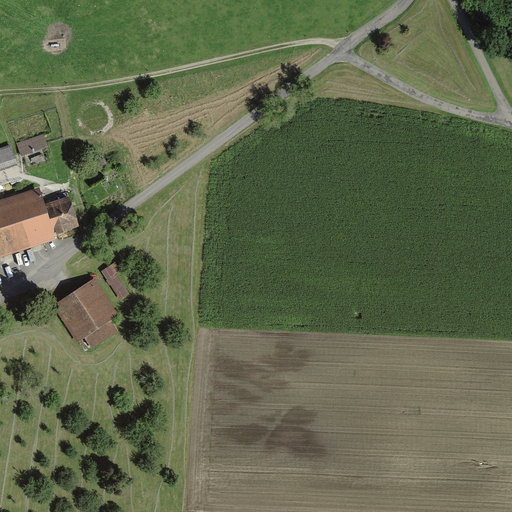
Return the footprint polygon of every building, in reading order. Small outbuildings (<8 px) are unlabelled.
[(18,146),(23,157),(48,148),(43,136),(18,146)] [(11,149),(0,151),(0,171),(16,166),(11,149)] [(104,160),(95,165),(98,173),(108,167),(104,160)] [(40,191),(0,202),(0,257),(55,241),(53,235),(77,227),(69,201),(45,208),(40,191)] [(116,263),(101,272),(119,300),(129,294),(117,275),(121,272),(116,263)] [(116,316),(95,282),(55,306),(76,341),(83,336),(91,349),(119,332),(111,320),(116,316)]
